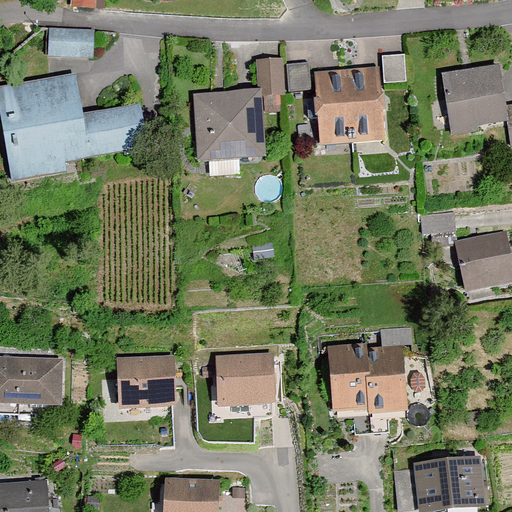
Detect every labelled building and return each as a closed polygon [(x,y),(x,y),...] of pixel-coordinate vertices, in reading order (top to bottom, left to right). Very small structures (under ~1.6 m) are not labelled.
[(49,31),(49,58),(93,60),(94,32),(49,31)] [(408,84),(406,57),(383,58),(384,85),(408,84)] [(256,62),(257,93),(194,96),(198,165),(266,162),(263,99),(285,98),(283,61),(256,62)] [(311,92),(309,64),(287,66),(289,93),(311,92)] [(506,127),(500,69),(443,75),(449,133),(506,127)] [(348,73),(351,148),(383,147),(380,72),(348,73)] [(318,149),(351,148),(348,73),(315,75),(318,149)] [(65,174),(63,164),(148,150),(141,107),(84,116),(78,76),(0,89),(0,109),(12,183),(65,174)] [(448,245),(454,293),(509,285),(502,232),(452,238),(450,212),(412,214),(415,247),(448,245)] [(385,342),(414,343),(414,327),(386,325),(385,342)] [(324,411),(363,410),(360,356),(359,347),(321,348),(324,411)] [(363,417),(404,413),(398,352),(360,356),(363,410),(363,417)] [(111,358),(112,410),(169,409),(168,357),(111,358)] [(209,358),(210,410),(268,409),(267,357),(209,358)] [(0,406),(53,409),(55,361),(0,358),(0,406)] [(458,511),(479,511),(476,463),(409,467),(409,472),(392,474),(395,511),(458,511)] [(212,511),(213,483),(155,480),(153,511),(212,511)] [(0,487),(0,511),(43,511),(42,485),(0,487)]
